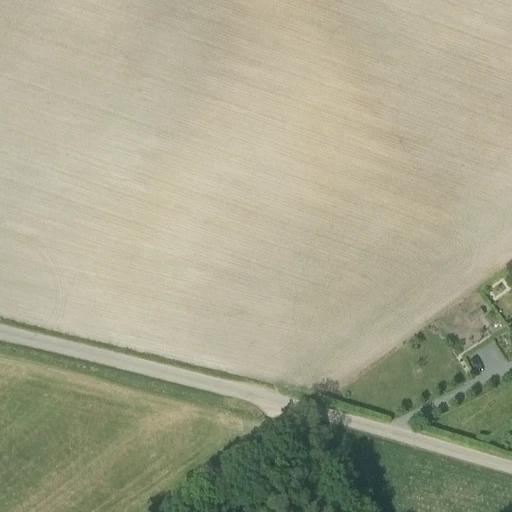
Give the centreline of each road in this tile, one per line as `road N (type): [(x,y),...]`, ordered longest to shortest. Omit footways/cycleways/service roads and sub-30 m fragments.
road 1 (unclassified): [(511,474),(0,339)]
road 2 (track): [(205,511),(300,420)]
